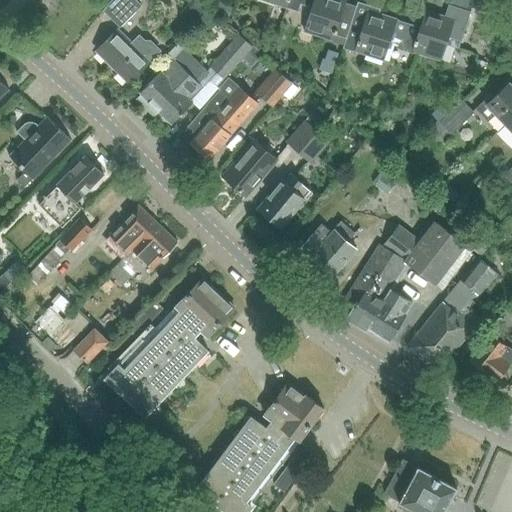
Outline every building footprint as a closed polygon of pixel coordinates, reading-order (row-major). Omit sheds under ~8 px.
[(136,0),(110,0),(102,10),(119,27),(141,5),(136,0)] [(201,0),(194,0),(193,1),(197,5),(203,11),(208,6),(201,0)] [(287,0),(285,8),(286,8),(286,7),(298,10),(300,3),(311,7),(303,31),(332,41),(334,34),(345,0),(287,0)] [(414,44),(411,51),(440,60),(448,36),(461,40),(470,12),(449,4),(445,16),(425,9),(419,27),(415,39),(414,39),(413,43),(414,44)] [(344,44),(343,47),(383,60),(391,35),(402,39),(400,46),(409,49),(409,50),(411,51),(414,44),(413,43),(414,39),(415,39),(419,27),(408,23),(396,19),(397,18),(379,12),(367,8),(364,17),(354,14),(346,38),(344,44)] [(138,33),(130,42),(117,29),(97,49),(129,81),(160,50),(149,39),(145,40),(138,33)] [(334,34),(332,41),(344,44),(346,38),(334,34)] [(224,78),(231,70),(251,46),(238,35),(211,66),(224,78)] [(162,70),(140,91),(171,123),(193,101),(191,100),(203,88),(199,84),(210,72),(178,42),(167,54),(173,59),(162,70)] [(260,54),(251,46),(231,70),(237,76),(249,64),(250,65),(260,54)] [(323,60),(320,69),(330,73),(334,62),(336,54),(326,51),(323,60)] [(476,59),(472,71),(481,74),(485,61),(476,59)] [(274,68),(254,91),(273,107),(292,84),(274,68)] [(238,85),(228,77),(218,88),(219,89),(220,88),(184,130),(187,140),(208,159),(257,102),(238,85)] [(0,98),(9,89),(0,80),(0,98)] [(494,114),(504,124),(511,116),(511,83),(510,81),(487,103),(484,100),(476,108),(487,120),(494,114)] [(462,99),(439,121),(439,122),(451,134),(462,122),(474,112),(462,99)] [(312,113),(306,120),(318,131),(324,123),(312,113)] [(24,139),(9,155),(19,164),(25,170),(16,180),(24,187),(33,178),(65,145),(70,140),(46,116),(37,125),(35,123),(31,122),(27,122),(24,124),(16,132),(24,139)] [(285,139),(299,152),(318,131),(306,120),(304,118),(285,139)] [(401,121),(398,133),(405,135),(408,123),(401,121)] [(435,126),(427,133),(439,145),(447,137),(451,134),(439,122),(435,126)] [(318,131),(299,152),(310,162),(329,141),(318,131)] [(277,158),(270,152),(255,139),(223,176),(245,195),(277,158)] [(38,204),(62,227),(81,207),(75,201),(103,173),(85,155),(56,185),(38,204)] [(511,166),(502,175),(511,182),(511,166)] [(285,180),(283,179),(257,210),(279,228),(304,198),(303,197),(310,190),(301,183),(302,181),(291,172),(285,180)] [(104,241),(122,259),(129,252),(130,253),(158,224),(138,206),(104,241)] [(313,233),(301,246),(333,275),(357,248),(348,240),(355,233),(340,220),(327,236),(325,234),(329,229),(322,223),(313,233)] [(28,275),(37,283),(89,229),(81,221),(28,275)] [(353,283),(340,306),(349,311),(347,314),(367,327),(388,340),(405,312),(404,311),(410,303),(391,291),(392,290),(398,281),(409,264),(436,284),(442,289),(473,249),(480,254),(490,239),(471,225),(461,240),(436,221),(420,241),(406,259),(389,249),(379,242),(353,283)] [(122,259),(110,271),(122,283),(136,269),(138,271),(144,264),(151,271),(177,243),(158,224),(130,253),(129,252),(122,259)] [(399,224),(384,243),(389,249),(406,259),(420,241),(418,240),(399,224)] [(497,273),(479,259),(461,281),(460,281),(443,302),(407,346),(438,371),(479,319),(474,314),(470,320),(461,313),(474,296),(477,298),(497,273)] [(10,265),(0,275),(0,292),(19,274),(10,265)] [(206,336),(234,307),(204,277),(176,306),(182,312),(124,372),(118,366),(104,380),(142,416),(206,351),(193,339),(201,331),(206,336)] [(58,293),(50,301),(65,314),(72,306),(58,293)] [(126,328),(135,337),(163,308),(153,299),(126,328)] [(36,321),(51,336),(65,322),(50,307),(36,321)] [(479,349),(470,359),(497,380),(511,360),(511,351),(500,342),(501,341),(506,335),(511,327),(511,307),(496,327),(492,333),(491,333),(479,349)] [(65,322),(51,336),(62,348),(76,333),(77,333),(65,322)] [(74,349),(86,361),(106,341),(94,329),(74,349)] [(197,488),(228,511),(252,511),(257,506),(251,502),(322,407),(305,394),(303,397),(286,384),(264,413),(273,419),(266,429),(251,417),(217,462),(216,463),(197,488)] [(274,484),(284,491),(308,459),(298,452),(274,484)] [(442,511),(456,487),(417,466),(417,465),(402,458),(383,493),(399,501),(398,501),(418,511),(442,511)]
